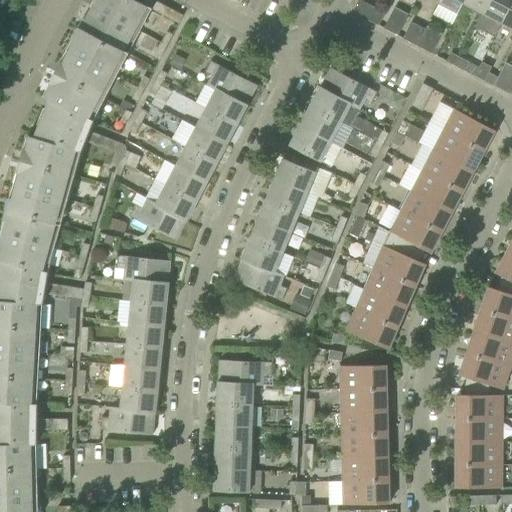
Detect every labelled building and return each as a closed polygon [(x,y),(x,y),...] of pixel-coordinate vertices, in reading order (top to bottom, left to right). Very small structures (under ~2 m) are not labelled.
[(148,6),(180,23),(184,15),(155,0),(146,0),(144,4),(137,0),(93,0),(91,5),(137,29),(148,6)] [(363,17),(378,25),(379,25),(384,17),(383,17),(386,13),(361,0),(359,0),(356,7),(363,17)] [(441,0),(441,2),(460,12),(465,3),(465,0),(441,0)] [(490,0),(465,0),(465,3),(483,12),(484,13),(490,0)] [(496,35),(502,22),(503,23),(511,4),(511,0),(490,0),(484,13),(483,12),(477,25),(496,35)] [(511,4),(503,23),(511,27),(511,4)] [(125,51),(137,29),(91,5),(79,28),(125,51)] [(396,7),(384,28),(399,35),(410,14),(396,7)] [(403,38),(418,45),(422,37),(421,37),(425,29),(411,22),(403,38)] [(418,45),(427,50),(432,53),(442,34),(427,26),(425,29),(421,37),(422,37),(418,45)] [(113,74),(125,51),(79,28),(67,50),(113,74)] [(162,42),(168,46),(174,34),(168,31),(162,42)] [(162,57),(168,46),(162,42),(156,54),(162,57)] [(101,97),(113,74),(67,50),(55,73),(101,97)] [(451,53),(447,61),(456,65),(460,57),(451,53)] [(182,70),(187,59),(176,54),(171,64),(182,70)] [(480,67),(469,62),(460,57),(456,65),(475,76),(480,67)] [(218,88),(248,104),(258,85),(212,61),(206,72),(213,76),(208,85),(216,90),(218,88)] [(483,61),(480,66),(480,67),(475,76),(494,86),(499,76),(490,72),(493,67),(483,61)] [(511,94),(511,93),(511,64),(507,62),(499,76),(494,86),(503,90),(511,94)] [(332,68),(322,86),(352,102),(351,105),(360,109),(365,99),(372,103),(378,92),(332,68)] [(156,81),(162,84),(169,73),(163,70),(156,81)] [(90,118),(101,97),(55,73),(44,96),(54,101),(94,122),(94,121),(90,118)] [(138,87),(144,90),(150,79),(144,76),(138,87)] [(162,84),(156,81),(150,92),(156,96),(162,84)] [(423,111),(434,89),(424,83),(412,105),(423,111)] [(321,86),(311,106),(342,122),(351,105),(352,102),(322,86),(321,86)] [(139,102),(144,90),(138,87),(133,98),(139,102)] [(207,107),(239,124),(249,104),(248,104),(218,88),(216,90),(207,107)] [(399,109),(405,98),(393,92),(387,104),(399,109)] [(125,99),(121,106),(130,111),(134,104),(125,99)] [(86,141),(90,131),(94,122),(54,101),(51,110),(45,107),(37,127),(42,129),(39,138),(28,135),(0,235),(0,259),(4,261),(5,269),(0,269),(0,290),(5,291),(5,300),(0,300),(0,511),(33,511),(32,444),(37,444),(37,429),(38,418),(38,404),(33,403),(38,304),(43,304),(45,293),(47,283),(49,272),(43,270),(77,150),(82,152),(86,141)] [(496,130),(456,109),(441,101),(430,122),(444,129),(485,151),(496,130)] [(332,142),(342,122),(311,106),(300,125),(332,142)] [(207,107),(197,127),(228,143),(239,124),(207,107)] [(142,108),(136,121),(142,124),(148,112),(142,108)] [(133,113),(127,110),(121,121),(127,124),(133,113)] [(403,120),(398,131),(405,135),(419,142),(425,131),(403,120)] [(137,134),(142,124),(136,121),(130,131),(137,134)] [(332,142),(300,125),(290,145),(332,167),(342,147),(332,142)] [(377,141),(384,144),(389,133),(374,125),(368,137),(377,141)] [(197,127),(187,147),(218,163),(228,143),(197,127)] [(444,129),(434,150),(475,171),(485,151),(444,129)] [(124,150),(126,145),(90,131),(86,141),(116,152),(122,155),(124,150)] [(405,135),(398,131),(392,142),(399,146),(405,135)] [(384,144),(377,141),(372,153),(378,156),(384,144)] [(187,147),(177,166),(208,183),(218,163),(187,147)] [(124,150),(122,155),(120,161),(126,163),(137,168),(141,157),(130,152),(124,150)] [(434,150),(423,170),(464,192),(475,171),(434,150)] [(120,161),(122,155),(116,152),(111,164),(118,167),(120,161)] [(275,178),(308,191),(322,198),(332,173),(318,167),(316,171),(284,158),(275,178)] [(377,172),(384,176),(390,164),(382,160),(377,172)] [(120,161),(118,167),(115,173),(121,175),(126,163),(120,161)] [(412,190),(412,191),(453,212),(464,192),(423,170),(410,164),(400,184),(412,190)] [(177,166),(166,186),(198,202),(208,183),(177,166)] [(361,172),(355,184),(361,187),(367,175),(361,172)] [(384,176),(377,172),(371,183),(379,186),(384,176)] [(275,178),(267,199),(299,212),(308,191),(275,178)] [(355,198),(361,187),(355,184),(349,195),(355,198)] [(187,222),(198,202),(166,186),(157,203),(156,205),(187,221),(187,222)] [(412,191),(401,211),(443,233),(453,212),(412,191)] [(94,207),(101,208),(104,196),(97,194),(94,207)] [(177,240),(187,221),(156,205),(157,203),(141,195),(130,216),(177,240)] [(259,219),(291,233),(299,212),(267,199),(259,219)] [(360,202),(356,214),(364,218),(369,205),(360,202)] [(98,221),(101,208),(94,207),(91,219),(98,221)] [(443,233),(401,211),(391,232),(426,250),(432,253),(443,233)] [(359,238),(364,227),(367,220),(364,218),(356,214),(349,234),(359,238)] [(341,216),(337,228),(343,230),(348,219),(341,216)] [(110,218),(108,227),(126,232),(128,223),(110,218)] [(250,240),(283,253),(291,233),(259,219),(250,240)] [(338,242),(343,230),(337,228),(332,240),(338,242)] [(372,242),(376,235),(369,232),(366,239),(372,242)] [(391,232),(387,239),(384,245),(375,267),(417,285),(426,264),(420,261),(426,250),(391,232)] [(113,245),(115,236),(107,234),(104,242),(113,245)] [(283,253),(250,240),(242,260),(243,260),(274,273),(275,271),(284,275),(286,275),(294,257),(283,253)] [(81,255),(87,257),(90,244),(84,243),(81,255)] [(320,268),(325,256),(326,255),(315,250),(310,249),(305,262),(309,263),(320,268)] [(511,254),(507,252),(496,273),(502,276),(511,280),(511,254)] [(84,269),(87,257),(81,255),(78,267),(84,269)] [(134,278),(169,282),(171,261),(119,255),(117,268),(125,269),(124,280),(134,281),(134,278)] [(320,268),(327,270),(331,258),(325,256),(320,268)] [(274,273),(243,260),(235,280),(283,300),(288,288),(280,285),(284,275),(275,271),(274,273)] [(322,282),(327,270),(320,268),(309,263),(304,276),(316,281),(316,280),(322,282)] [(337,263),(332,274),(340,277),(344,266),(337,263)] [(84,269),(78,267),(75,277),(81,279),(84,269)] [(375,267),(366,288),(408,306),(417,285),(375,267)] [(335,289),(340,277),(332,274),(327,286),(335,289)] [(496,289),(490,286),(482,309),(511,318),(511,280),(502,276),(496,289)] [(132,300),(167,304),(170,282),(169,282),(134,278),(134,281),(132,300)] [(86,282),(85,289),(84,294),(90,295),(92,283),(86,282)] [(84,294),(85,289),(47,283),(45,293),(71,298),(83,300),(84,294)] [(305,285),(301,294),(311,299),(315,289),(305,285)] [(366,288),(356,309),(399,328),(408,306),(366,288)] [(84,294),(83,300),(82,307),(88,308),(90,295),(84,294)] [(297,294),(291,308),(306,315),(312,301),(297,294)] [(70,317),(77,318),(77,307),(82,307),(83,300),(71,298),(70,317)] [(130,322),(165,326),(167,304),(132,300),(130,322)] [(347,331),(389,349),(399,328),(356,309),(347,331)] [(475,331),(511,343),(511,318),(482,309),(475,331)] [(128,344),(163,348),(165,326),(130,322),(128,344)] [(511,367),(511,364),(511,343),(475,331),(467,353),(511,367)] [(346,336),(334,334),(332,342),(345,344),(346,336)] [(125,366),(161,370),(163,348),(128,344),(125,366)] [(343,352),(331,350),(329,359),(342,361),(343,352)] [(467,377),(466,381),(465,388),(489,390),(490,385),(504,389),(511,367),(467,353),(460,375),(467,377)] [(221,360),(220,381),(254,382),(254,385),(263,385),(264,374),(272,375),(273,362),(221,360)] [(387,365),(341,366),(341,389),(387,388),(387,365)] [(123,388),(158,392),(161,370),(125,366),(123,388)] [(218,403),(253,405),(254,385),(254,382),(220,381),(219,381),(218,403)] [(121,410),(155,414),(156,414),(158,392),(123,388),(121,408),(121,410)] [(341,389),(342,412),(388,411),(387,388),(341,389)] [(457,418),(503,418),(503,395),(489,395),(489,390),(465,388),(464,395),(457,394),(457,418)] [(307,399),(306,411),(315,411),(315,399),(307,399)] [(217,425),(252,427),(253,405),(218,403),(217,425)] [(121,410),(121,408),(112,407),(110,418),(102,417),(101,429),(153,434),(155,414),(121,410)] [(284,419),(285,409),(272,408),(271,418),(284,419)] [(315,424),(315,411),(306,411),(306,423),(315,424)] [(342,412),(343,435),(389,434),(388,411),(342,412)] [(38,418),(37,429),(68,430),(68,419),(38,418)] [(457,441),(503,441),(503,418),(457,418),(457,441)] [(216,447),(251,449),(252,427),(217,425),(216,447)] [(343,435),(343,458),(389,457),(389,434),(343,435)] [(457,464),(503,465),(503,441),(457,441),(457,464)] [(305,444),(305,456),(313,457),(314,444),(305,444)] [(250,471),(251,449),(216,447),(215,469),(250,471)] [(313,469),(313,457),(305,456),(304,469),(313,469)] [(343,458),(344,481),(390,480),(389,457),(343,458)] [(457,464),(456,488),(502,488),(503,465),(457,464)] [(215,469),(215,491),(249,492),(250,471),(215,469)] [(390,503),(390,480),(344,481),(344,504),(390,503)] [(297,495),(306,495),(307,482),(297,482),(297,495)] [(501,505),(511,504),(511,494),(501,495),(501,496),(501,505)] [(311,495),(303,495),(302,505),(311,505),(311,495)] [(497,495),(480,496),(480,505),(498,504),(497,495)] [(480,505),(480,496),(470,496),(470,505),(480,505)] [(256,508),(269,508),(269,500),(257,499),(256,508)] [(282,500),(269,500),(269,508),(281,509),(282,500)]
